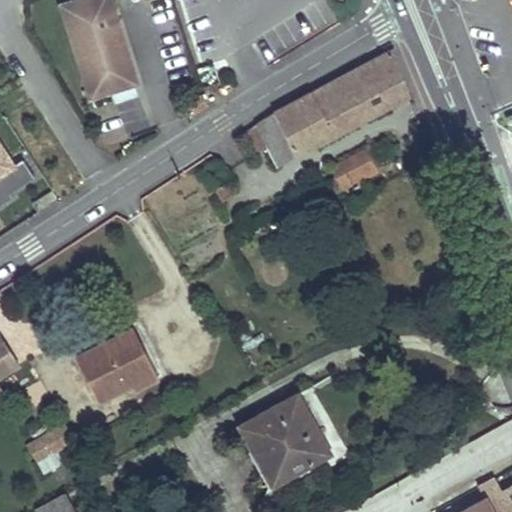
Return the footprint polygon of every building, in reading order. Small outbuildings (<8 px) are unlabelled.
[(54,0),(42,0),(35,3),(46,31),(64,24),(54,0)] [(107,79),(130,71),(112,24),(115,23),(108,0),(91,0),(83,3),(82,0),(73,0),(61,4),(89,93),(110,87),(107,79)] [(277,163),(412,95),(395,48),(269,115),(244,132),(254,153),(269,145),(277,163)] [(202,92),(191,98),(196,107),(207,102),(202,92)] [(11,193),(35,178),(23,160),(15,165),(11,167),(6,160),(10,157),(0,141),(0,204),(13,196),(11,193)] [(375,170),(365,149),(331,166),(335,176),(329,179),(332,191),(375,170)] [(15,165),(10,157),(6,160),(11,167),(15,165)] [(153,369),(132,327),(78,355),(99,398),(132,381),(153,369)] [(0,377),(19,366),(0,336),(0,377)] [(157,377),(153,369),(132,381),(136,388),(157,377)] [(320,439),(296,394),(240,425),(263,467),(267,465),(274,476),(304,461),(307,467),(332,453),(323,437),(320,439)] [(74,440),(65,423),(27,443),(36,459),(74,440)] [(307,467),(304,461),(274,476),(267,465),(263,467),(273,485),(307,467)] [(477,479),(480,485),(494,477),(491,472),(477,479)] [(511,511),(511,488),(503,493),(494,477),(480,485),(495,511),(511,511)] [(434,502),(437,508),(480,485),(477,479),(434,502)] [(495,511),(480,485),(437,508),(439,511),(495,511)] [(74,511),(64,492),(36,507),(38,511),(74,511)]
